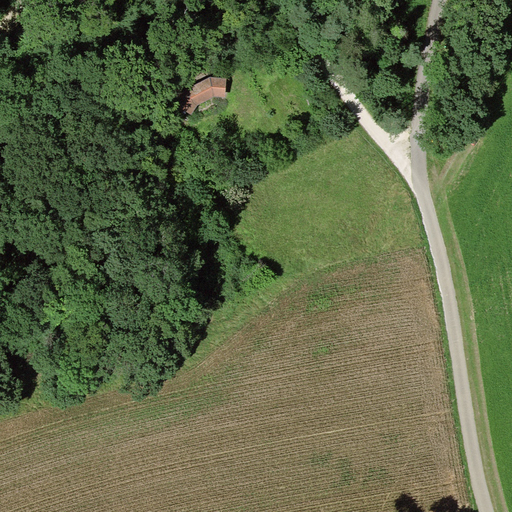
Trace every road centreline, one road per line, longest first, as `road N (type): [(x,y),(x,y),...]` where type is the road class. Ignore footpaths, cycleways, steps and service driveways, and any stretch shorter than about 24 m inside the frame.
road 1 (track): [(413,179),(452,309),(486,511)]
road 2 (track): [(272,0),(413,179)]
road 3 (track): [(413,179),(439,0)]
